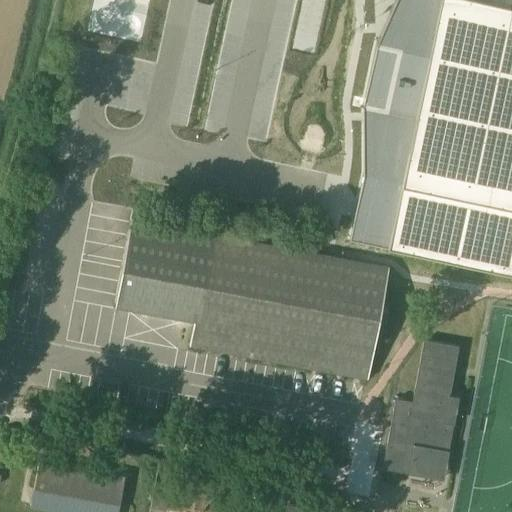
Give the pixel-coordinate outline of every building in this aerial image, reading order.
[(363,172),(349,238),(388,246),(511,271),(511,0),(399,0),(391,42),(376,39),(363,101),(363,102),(363,103),(363,172)] [(189,346),(367,379),(378,319),(387,321),(390,303),(381,302),(388,266),(129,220),(114,307),(193,321),(189,346)] [(443,478),(457,399),(458,396),(449,395),(458,346),(423,340),(412,402),(396,399),(383,467),(443,478)] [(39,460),(34,489),(119,504),(125,475),(39,460)] [(252,511),(315,511),(317,509),(255,497),(252,511)]
